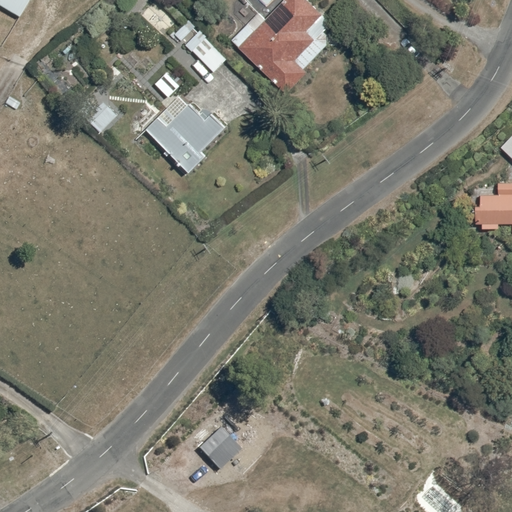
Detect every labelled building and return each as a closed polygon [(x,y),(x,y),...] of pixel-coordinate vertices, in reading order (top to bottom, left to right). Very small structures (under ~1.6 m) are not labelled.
[(26,0),(0,0),(0,2),(19,14),(26,0)] [(306,0),(286,0),(240,48),(287,93),(307,72),(295,61),(316,40),(306,31),(322,15),(306,0)] [(187,45),(215,71),(227,58),(199,32),(187,45)] [(160,116),(148,128),(191,170),(206,155),(202,150),(226,126),(212,113),(206,119),(190,104),(169,125),(160,116)] [(511,135),(503,145),(511,153),(511,135)] [(477,225),(483,225),(483,229),(499,229),(499,225),(511,224),(511,183),(499,184),(499,195),(477,195),(477,225)] [(221,427),(200,449),(221,469),(242,447),(221,427)]
